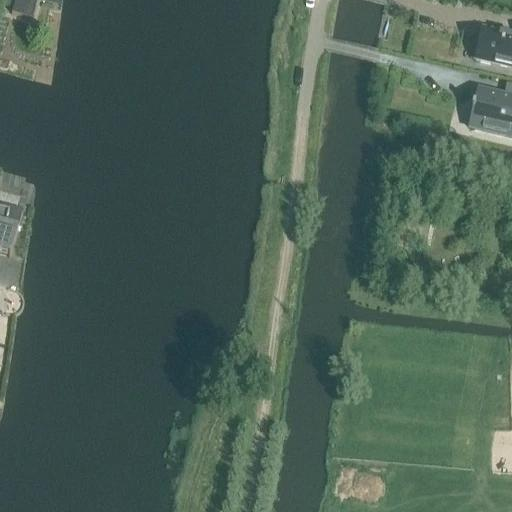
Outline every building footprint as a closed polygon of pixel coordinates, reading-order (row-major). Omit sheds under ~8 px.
[(16,0),(12,16),(32,22),(38,0),(16,0)] [(511,35),(484,29),(477,64),(511,72),(511,35)] [(473,114),(469,131),(481,133),(511,140),(511,101),(479,94),(479,93),(478,93),(474,109),(472,109),(471,113),(473,114)] [(0,213),(0,256),(9,259),(9,260),(10,260),(18,233),(17,233),(22,213),(2,208),(1,213),(0,213)] [(415,226),(412,245),(427,248),(431,229),(415,226)]
